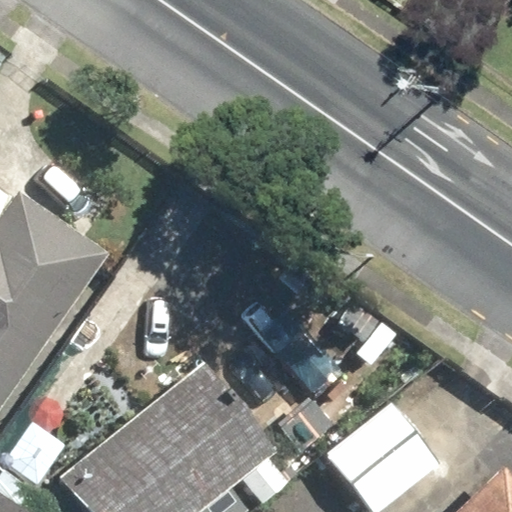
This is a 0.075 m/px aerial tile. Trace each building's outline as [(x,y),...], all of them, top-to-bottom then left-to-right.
[(0,390),(83,260),(0,208),(0,390)] [(59,488),(78,511),(196,511),(261,460),(194,378),(59,488)] [(325,459),(360,509),(422,466),(387,416),(325,459)] [(511,511),(511,485),(493,466),(448,509),(447,508),(443,511),(511,511)] [(11,511),(0,503),(0,511),(11,511)]
